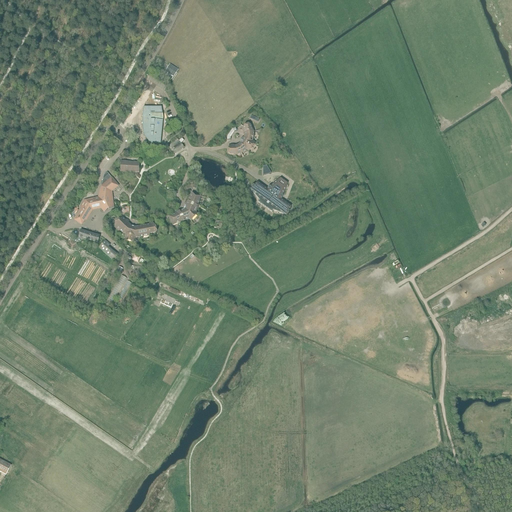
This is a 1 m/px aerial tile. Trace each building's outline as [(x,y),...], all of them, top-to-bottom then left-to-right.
[(170,65),(165,72),(174,77),(178,70),(170,65)] [(142,127),(143,127),(143,133),(143,136),(149,136),(149,137),(160,138),(161,132),(162,132),(161,131),(161,125),(162,125),(161,125),(162,119),(163,119),(163,118),(162,114),(161,107),(143,107),(142,114),(143,114),(143,120),(142,120),(142,121),(143,121),(143,127),(142,127)] [(230,146),(228,149),(228,153),(230,154),(236,154),(236,155),(239,155),(244,152),(246,150),(248,151),(252,148),(254,143),(252,142),(253,139),(254,134),(253,131),(252,132),(250,126),(248,125),(244,126),(242,129),(243,132),(245,133),(245,136),(244,138),(244,139),(243,141),(241,144),(240,144),(238,146),(235,147),(233,146),(230,146)] [(232,129),(227,137),(227,140),(231,140),(230,138),(234,132),(236,131),(236,128),(232,129)] [(176,139),(169,146),(172,149),(174,147),(175,149),(173,150),(176,153),(184,148),(181,145),(181,146),(178,143),(179,142),(176,139)] [(121,167),(120,172),(124,173),(126,172),(132,172),(133,173),(139,173),(139,168),(140,163),(137,163),(136,164),(134,164),(134,163),(134,164),(132,164),(132,163),(128,163),(126,163),(125,162),(120,162),(121,167)] [(266,166),(263,166),(263,176),(271,174),(266,166)] [(83,208),(74,220),(81,224),(90,210),(100,208),(104,213),(108,209),(109,209),(114,208),(112,192),(119,186),(112,178),(101,186),(98,198),(84,201),(81,206),(83,208)] [(258,182),(250,189),(259,200),(258,202),(272,212),(273,210),(287,216),(291,206),(282,200),(288,184),(280,178),(267,189),(258,182)] [(181,211),(169,218),(173,225),(185,220),(186,221),(189,219),(191,221),(192,220),(193,220),(196,217),(196,215),(197,215),(195,213),(198,205),(197,205),(200,196),(193,193),(190,198),(189,198),(184,210),(181,211)] [(124,208),(120,212),(124,215),(126,213),(130,213),(129,207),(124,208)] [(116,223),(115,228),(119,231),(120,231),(123,233),(125,234),(126,239),(132,241),(136,237),(138,238),(149,236),(149,234),(156,233),(156,231),(156,228),(152,223),(150,224),(149,225),(134,228),(134,229),(131,228),(131,227),(123,219),(119,220),(116,223)] [(79,237),(97,242),(100,236),(88,232),(83,231),(81,233),(79,237)] [(105,241),(98,248),(115,262),(119,258),(106,245),(108,243),(105,241)] [(126,279),(121,276),(106,304),(111,306),(126,279)] [(131,283),(127,281),(117,298),(122,300),(131,283)] [(0,460),(0,472),(6,475),(11,466),(0,460)]
